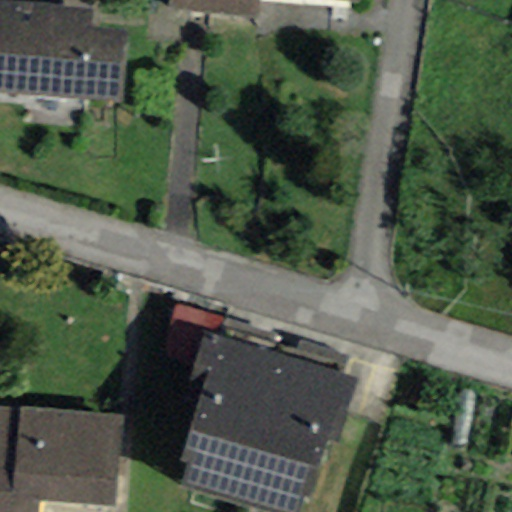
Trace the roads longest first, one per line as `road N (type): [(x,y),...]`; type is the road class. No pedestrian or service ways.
road 1 (residential): [(0,210),(361,318)]
road 2 (residential): [(361,318),(415,0)]
road 3 (residential): [(361,318),(511,358)]
